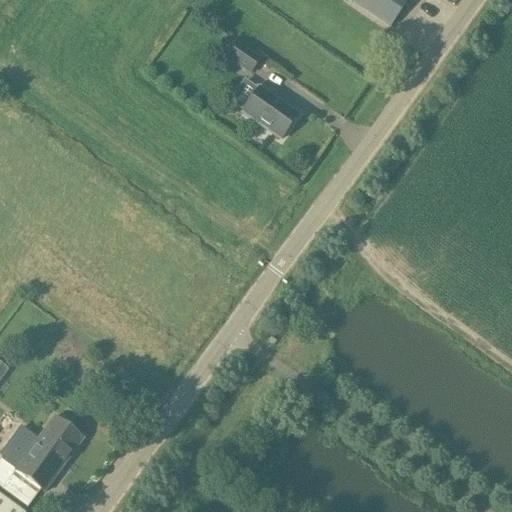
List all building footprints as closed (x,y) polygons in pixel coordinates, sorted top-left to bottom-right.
[(407,0),(368,0),(364,8),(392,26),(407,0)] [(297,8),(272,47),(343,91),(368,52),(297,8)] [(228,57),(251,73),(260,60),(237,44),(228,57)] [(260,88),(243,113),(282,140),(299,115),(260,88)] [(0,461),(0,511),(18,511),(3,500),(21,476),(44,493),(83,439),(55,418),(38,440),(24,430),(17,429),(10,439),(12,445),(0,461)]
